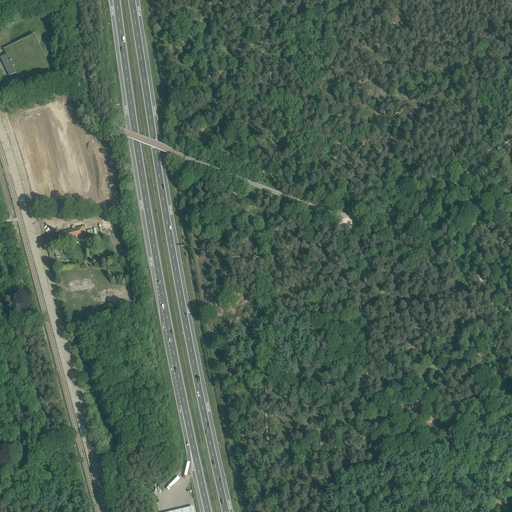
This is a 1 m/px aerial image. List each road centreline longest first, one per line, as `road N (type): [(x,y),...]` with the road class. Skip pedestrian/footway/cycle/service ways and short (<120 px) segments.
road 1 (trunk): [(226,511),(131,0)]
road 2 (trunk): [(115,0),(191,439)]
road 3 (tertiary): [(104,511),(0,128)]
